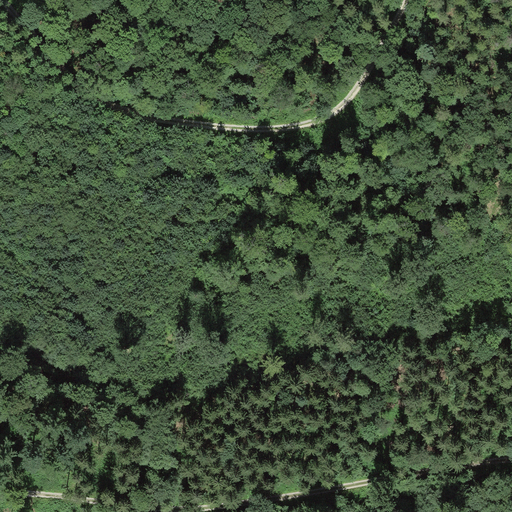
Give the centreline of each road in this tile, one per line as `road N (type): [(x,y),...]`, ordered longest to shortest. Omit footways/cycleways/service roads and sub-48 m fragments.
road 1 (track): [(0,492),(196,508),(511,459)]
road 2 (track): [(0,5),(65,81),(117,105),(269,128),(319,122),(344,105),(407,0)]
